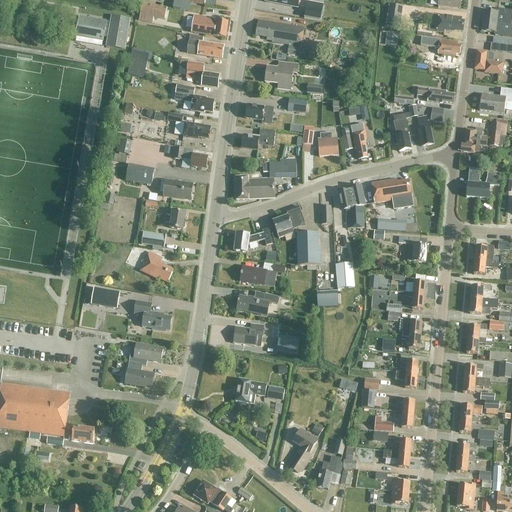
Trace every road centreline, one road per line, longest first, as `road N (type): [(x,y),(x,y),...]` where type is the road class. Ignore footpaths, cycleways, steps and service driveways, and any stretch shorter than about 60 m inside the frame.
road 1 (residential): [(424,511),(448,232)]
road 2 (residential): [(214,216),(433,156),(455,157)]
road 3 (secondary): [(245,0),(214,216)]
road 4 (residential): [(455,157),(475,0)]
road 5 (residential): [(311,511),(206,429)]
road 6 (secondary): [(214,216),(196,337)]
